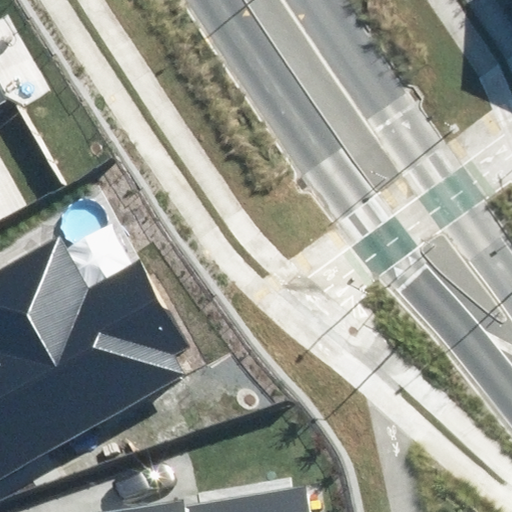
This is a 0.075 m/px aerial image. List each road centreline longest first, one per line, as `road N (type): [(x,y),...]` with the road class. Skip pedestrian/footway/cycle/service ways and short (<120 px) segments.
road 1 (secondary): [(511,361),(373,208),(234,0)]
road 2 (secondary): [(331,0),(511,285)]
